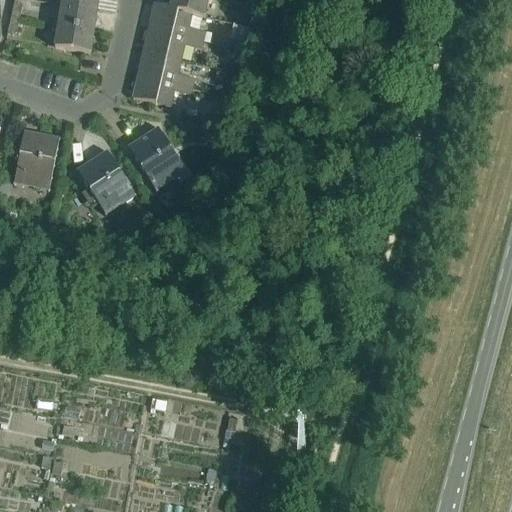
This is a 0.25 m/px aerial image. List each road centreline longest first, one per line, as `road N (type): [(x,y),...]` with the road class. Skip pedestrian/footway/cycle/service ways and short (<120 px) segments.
road 1 (primary): [(511,244),(442,511)]
road 2 (residential): [(0,88),(91,104),(112,92),(128,0)]
